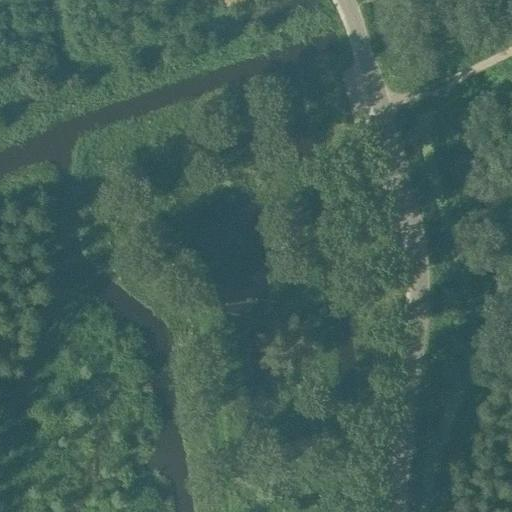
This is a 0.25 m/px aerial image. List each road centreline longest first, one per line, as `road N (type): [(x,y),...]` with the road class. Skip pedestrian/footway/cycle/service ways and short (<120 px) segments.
road 1 (tertiary): [(397,511),(417,255),(345,0)]
road 2 (track): [(378,110),(511,56)]
